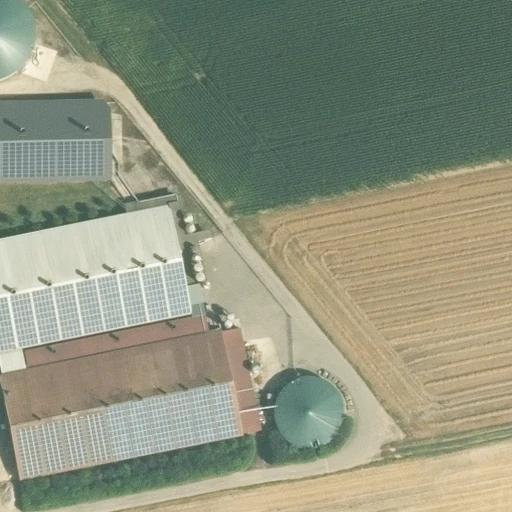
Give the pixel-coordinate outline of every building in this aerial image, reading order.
[(0,0),(0,81),(2,81),(9,78),(16,72),(22,66),(27,59),(30,51),(32,43),(32,34),(31,25),(28,17),(24,10),(19,3),(15,0),(0,0)] [(0,108),(0,181),(108,179),(107,114),(101,107),(0,108)] [(137,202),(153,192),(137,166),(122,176),(137,202)] [(16,240),(0,243),(0,352),(3,352),(3,356),(0,356),(0,369),(2,378),(23,374),(18,350),(16,350),(16,349),(37,345),(37,346),(38,346),(38,345),(59,340),(59,342),(60,342),(60,340),(81,336),(81,338),(82,338),(81,336),(102,332),(103,333),(103,331),(124,327),(125,329),(125,327),(146,323),(146,325),(147,324),(147,323),(168,318),(168,320),(169,320),(168,318),(189,314),(189,316),(190,316),(168,208),(168,210),(147,214),(147,212),(146,212),(147,214),(126,218),(125,217),(124,217),(125,218),(104,223),(103,221),(103,223),(82,227),(82,225),(81,225),(81,227),(60,231),(60,230),(59,230),(59,232),(39,236),(38,234),(37,234),(38,236),(17,240),(16,238),(16,239),(16,240)] [(2,378),(0,378),(0,383),(20,481),(240,437),(219,334),(23,374),(2,378)] [(345,420),(346,412),(344,405),(342,399),(338,393),(333,388),(327,384),(320,381),(313,379),(306,379),(299,380),(293,383),(287,387),(281,392),(277,398),(274,404),(273,411),(273,418),(274,425),(277,432),(281,438),(286,443),(291,447),(298,450),(305,451),(312,452),(319,450),(326,448),(332,444),(337,439),(341,433),(344,427),(345,420)]
